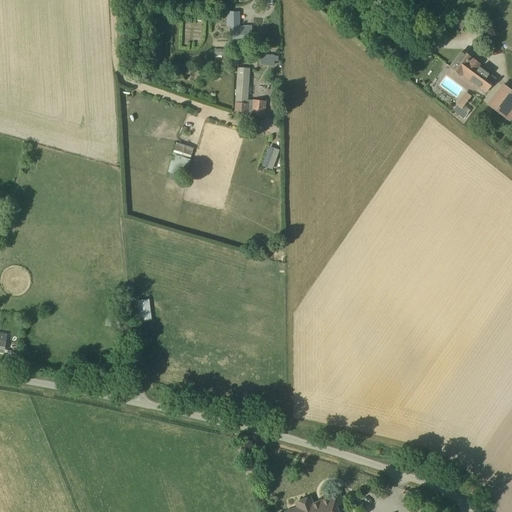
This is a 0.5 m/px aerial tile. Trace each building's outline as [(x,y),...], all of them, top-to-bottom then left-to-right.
[(238,11),(229,11),(229,43),(252,43),(252,26),(238,26),(238,11)] [(472,58),(462,51),(450,67),(460,75),(461,74),(485,92),(495,79),(470,61),(472,58)] [(262,54),(261,64),(264,64),(264,61),(271,61),(271,64),(274,64),(274,60),(274,55),(262,54)] [(247,100),(249,68),(237,67),(235,112),(252,113),(252,115),(264,116),(265,101),(253,100),(253,101),(247,100)] [(486,104),(509,122),(511,118),(511,90),(502,83),(486,104)] [(456,105),(452,110),(463,119),(468,114),(461,109),(471,96),(465,92),(456,105)] [(177,177),(184,179),(194,148),(176,142),(167,171),(171,173),(169,179),(176,181),(177,177)] [(280,150),(269,146),(262,166),(272,170),(280,150)] [(343,503),(339,491),(326,496),(327,498),(313,504),(310,497),(296,502),(297,507),(286,511),(285,511),(284,511),(338,511),(336,506),(343,503)]
